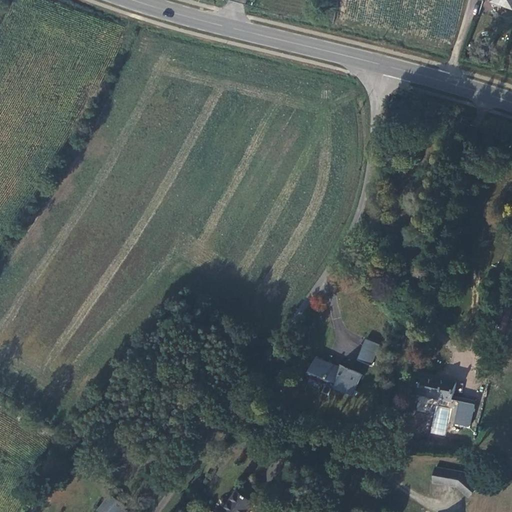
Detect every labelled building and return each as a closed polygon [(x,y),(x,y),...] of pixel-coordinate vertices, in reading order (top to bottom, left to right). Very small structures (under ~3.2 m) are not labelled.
[(381,285),(377,296),(389,300),(394,289),(381,285)] [(362,345),(376,350),(379,344),(365,338),(362,345)] [(376,350),(362,345),(356,358),(370,364),(376,350)] [(318,357),(309,376),(352,394),(361,372),(340,363),(339,365),(318,357)] [(458,381),(424,372),(419,392),(453,401),(455,394),(458,381)] [(453,401),(462,403),(462,401),(477,404),(478,400),(455,394),(453,401)] [(462,403),(457,422),(471,425),(477,404),(462,401),(462,403)] [(437,468),(432,483),(458,488),(467,496),(477,485),(464,471),(437,468)] [(221,505),(216,511),(248,511),(257,501),(240,488),(226,508),(221,505)] [(126,511),(128,510),(111,496),(97,511),(126,511)]
